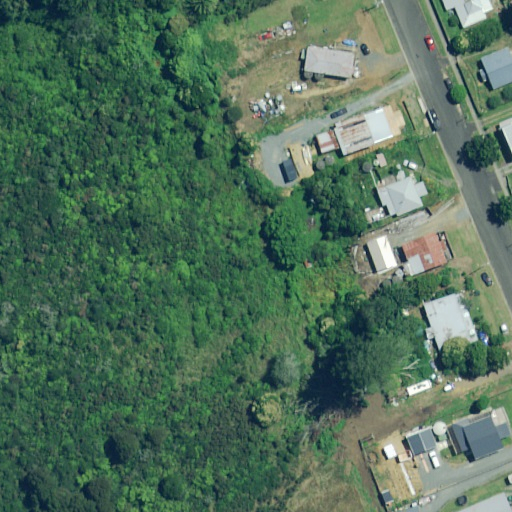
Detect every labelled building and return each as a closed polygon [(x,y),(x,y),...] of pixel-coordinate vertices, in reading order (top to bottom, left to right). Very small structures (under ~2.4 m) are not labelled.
[(443,0),(448,10),(456,7),(464,27),(487,18),(485,13),(495,9),(491,0),(443,0)] [(357,54),(309,48),(306,71),(354,78),(357,54)] [(511,82),(511,53),(510,48),(482,59),(494,89),(511,82)] [(334,126),(316,133),(324,154),(342,147),(345,155),(395,137),(384,108),(334,126)] [(511,123),(503,127),(511,149),(511,123)] [(416,186),(412,177),(378,190),(389,220),(424,206),(421,197),(430,193),(426,182),(416,186)] [(383,219),(382,210),(365,213),(367,222),(383,219)] [(453,262),(442,231),(403,244),(408,262),(404,263),(408,277),(453,262)] [(398,264),(388,236),(368,244),(378,272),(398,264)] [(479,342),(462,293),(425,305),(433,327),(426,329),(429,339),(436,337),(441,354),(479,342)] [(407,395),(400,382),(384,390),(391,403),(407,395)] [(511,430),(502,403),(460,418),(447,423),(451,432),(455,431),(457,437),(466,433),(476,460),(509,447),(506,441),(511,438),(511,430)] [(447,434),(443,422),(433,426),(437,437),(447,434)] [(418,463),(413,447),(395,453),(400,469),(418,463)] [(511,493),(501,496),(503,505),(511,502),(511,493)] [(511,511),(511,508),(510,509),(510,507),(501,511),(495,497),(477,504),(466,509),(459,511),(511,511)]
